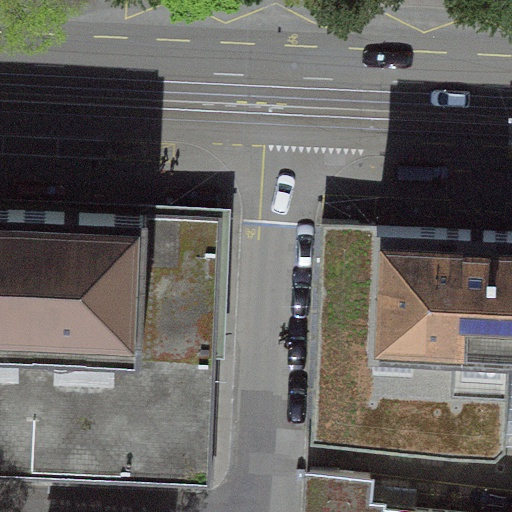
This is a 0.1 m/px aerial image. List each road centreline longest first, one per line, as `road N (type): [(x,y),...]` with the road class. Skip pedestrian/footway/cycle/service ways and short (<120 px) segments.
road 1 (residential): [(263,511),(281,102)]
road 2 (primary): [(281,102),(0,89)]
road 3 (primary): [(511,112),(281,102)]
